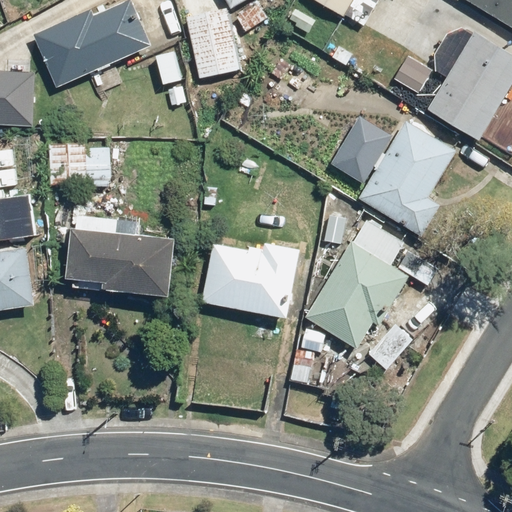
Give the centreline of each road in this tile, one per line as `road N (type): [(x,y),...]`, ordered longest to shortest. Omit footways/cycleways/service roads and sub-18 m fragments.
road 1 (residential): [(0,466),(86,454),(171,456),(271,466),(402,497)]
road 2 (residential): [(511,318),(402,497)]
